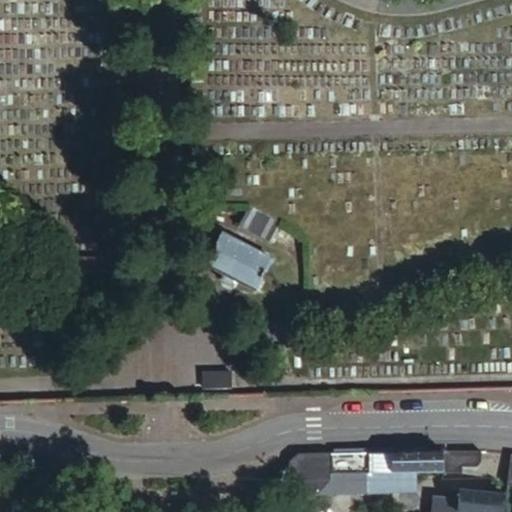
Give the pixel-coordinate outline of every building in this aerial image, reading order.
[(270,244),(281,222),(250,205),(238,227),(270,244)] [(255,290),(270,261),(223,235),(208,265),(225,275),(237,281),(255,290)] [(110,260),(71,260),(70,285),(110,286),(110,260)] [(234,288),(237,281),(225,275),(222,282),(234,288)] [(231,389),(231,372),(205,372),(206,390),(231,389)] [(415,475),(443,474),(444,452),(388,453),(330,455),(331,476),(366,476),(415,475)] [(482,462),(482,452),(444,452),(443,474),(461,474),(462,467),(476,469),(482,462)] [(332,494),(331,476),(330,455),(304,455),(300,455),(297,456),(294,457),(289,462),(287,470),(286,474),(285,477),(298,483),(303,486),(306,487),(315,495),(332,494)] [(415,475),(366,476),(367,493),(416,492),(415,475)] [(366,476),(331,476),(332,494),(367,493),(366,476)] [(498,489),(489,488),(489,495),(477,494),(461,491),(460,502),(440,500),(439,505),(434,505),(432,511),(500,511),(502,496),(498,495),(498,489)] [(302,511),(305,511),(313,499),(304,494),(296,508),(302,511)]
